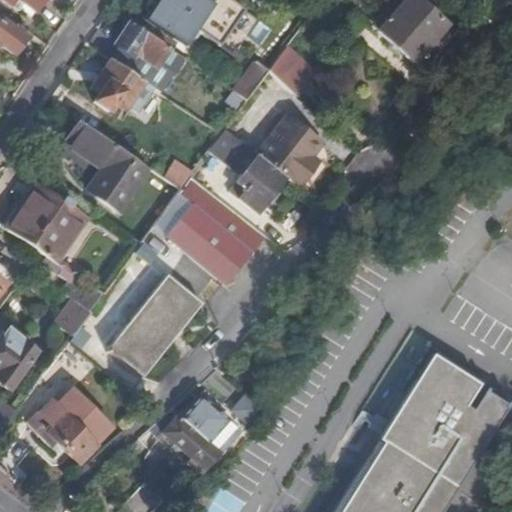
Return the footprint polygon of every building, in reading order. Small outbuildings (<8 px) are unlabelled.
[(14,0),(33,12),(41,0),(0,0),(0,2),(8,8),(13,0),(14,0)] [(64,0),(49,0),(63,9),(68,2),(64,0)] [(138,32),(167,51),(173,41),(182,48),(196,29),(203,18),(192,11),(199,2),(195,0),(156,0),(141,21),(144,23),(138,32)] [(227,0),(215,0),(203,18),(196,29),(220,44),(243,10),(227,0)] [(403,0),(377,29),(414,63),(433,41),(442,48),(454,32),(417,0),(403,0)] [(257,22),(247,38),(260,46),(270,30),(257,22)] [(138,32),(129,25),(114,46),(130,57),(133,53),(154,68),(167,51),(138,32)] [(0,50),(9,57),(20,41),(0,26),(0,50)] [(285,47),(268,70),(296,98),(314,74),(285,47)] [(141,85),(154,68),(133,53),(130,57),(121,71),(141,85)] [(121,71),(109,63),(90,90),(98,96),(93,105),(107,113),(113,106),(122,112),(125,108),(141,85),(121,71)] [(245,104),(261,83),(250,75),(234,97),(245,104)] [(135,115),(152,92),(141,85),(125,108),(135,115)] [(254,155),(283,177),(295,185),(314,161),(309,158),(320,144),(285,116),(254,155)] [(117,213),(144,170),(76,124),(63,145),(99,171),(86,192),(117,213)] [(255,212),(283,177),(254,155),(223,131),(208,151),(240,175),(236,182),(228,192),(238,199),(255,212)] [(211,161),(204,177),(230,188),(237,173),(211,161)] [(188,178),(176,193),(191,205),(164,236),(223,285),(262,236),(188,178)] [(33,189),(24,200),(29,203),(37,192),(33,189)] [(24,200),(2,230),(49,263),(79,221),(37,192),(29,203),(24,200)] [(100,298),(104,294),(79,275),(75,281),(100,298)] [(106,349),(140,377),(199,304),(165,276),(106,349)] [(88,315),(100,298),(75,281),(63,297),(71,303),(88,315)] [(71,338),(88,315),(71,303),(56,324),(71,338)] [(35,354),(19,342),(15,347),(0,335),(0,384),(7,390),(35,354)] [(330,511),(439,511),(453,490),(508,405),(504,402),(502,405),(486,394),(488,391),(483,389),(469,409),(464,406),(477,384),(431,355),(376,439),(380,443),(373,456),(368,453),(359,467),(330,511)] [(236,392),(225,402),(242,420),(253,410),(236,392)] [(178,418),(219,455),(229,445),(215,431),(224,421),(197,397),(178,418)] [(56,443),(76,463),(93,445),(79,431),(62,413),(48,399),(25,422),(38,435),(44,430),(56,443)] [(0,433),(16,412),(2,401),(0,403),(0,433)] [(62,413),(79,431),(87,423),(70,406),(62,413)] [(159,433),(203,471),(219,455),(178,418),(174,415),(159,433)] [(230,420),(224,421),(215,431),(229,445),(242,432),(230,420)] [(50,448),(56,443),(44,430),(38,435),(50,448)] [(76,463),(81,468),(99,451),(93,445),(76,463)] [(122,505),(128,511),(154,511),(162,504),(143,484),(122,505)]
